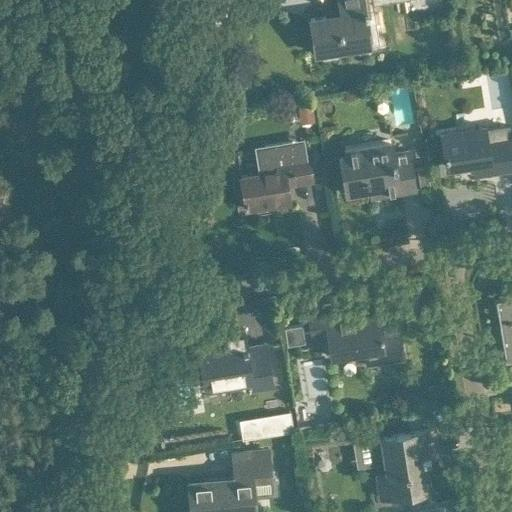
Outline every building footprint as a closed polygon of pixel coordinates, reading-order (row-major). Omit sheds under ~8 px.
[(338,0),(341,13),(310,17),(312,31),(311,31),(310,31),(312,46),(314,46),(315,51),(335,48),(370,43),(379,41),(377,26),(372,0),(338,0)] [(312,105),(298,107),(300,115),(313,113),(312,105)] [(472,126),(441,131),(443,146),(447,165),(472,161),(474,173),(511,167),(509,147),(507,139),(507,135),(505,125),(504,122),(488,124),(488,123),(472,126)] [(421,135),(412,136),(415,154),(424,152),(421,135)] [(259,172),(241,175),(246,209),(290,201),(287,184),(313,180),(308,154),(296,156),(293,139),(267,143),(254,145),(259,172)] [(342,150),(338,151),(345,193),(369,189),(381,186),(382,193),(416,187),(410,149),(394,152),(392,140),(344,148),(342,148),(342,150)] [(94,253),(92,264),(103,266),(105,255),(94,253)] [(511,295),(496,298),(506,360),(511,358),(511,295)] [(351,311),(308,317),(312,337),(312,343),(328,341),(330,355),(363,349),(366,363),(384,360),(404,357),(399,327),(381,330),(379,314),(352,319),(351,311)] [(302,323),(284,326),(287,343),(305,341),(302,323)] [(226,346),(198,350),(204,386),(224,383),(251,378),(252,385),(272,382),(269,361),(267,350),(265,350),(264,342),(266,341),(265,339),(246,342),(244,328),(223,332),(226,346)] [(443,381),(427,383),(430,396),(445,394),(443,381)] [(290,410),(239,418),(242,438),(294,429),(290,410)] [(388,473),(378,475),(381,494),(388,493),(388,495),(408,492),(409,503),(429,500),(429,499),(435,498),(433,488),(427,489),(427,487),(428,487),(423,458),(430,457),(430,454),(437,453),(432,427),(417,430),(413,431),(382,436),(387,461),(388,473)] [(356,461),(375,459),(373,438),(354,440),(356,461)] [(232,476),(189,480),(191,511),(248,511),(256,511),(254,497),(277,495),(275,477),(269,478),(267,449),(253,451),(233,452),(235,471),(232,471),(232,476)]
